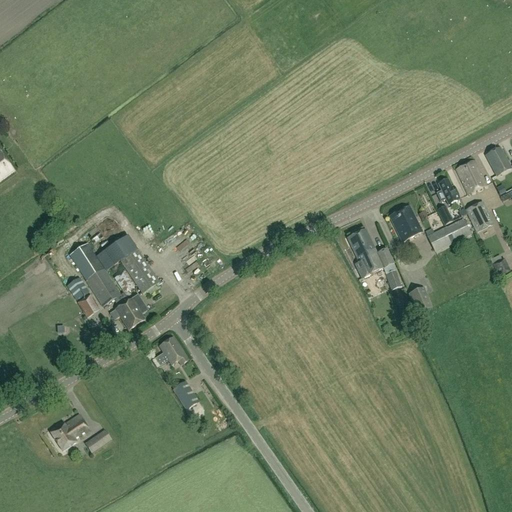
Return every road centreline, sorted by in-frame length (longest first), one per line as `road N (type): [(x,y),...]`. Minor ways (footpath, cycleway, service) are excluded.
road 1 (tertiary): [(171,318),(239,267),(511,129)]
road 2 (unclassified): [(309,511),(171,318)]
road 3 (tertiary): [(0,420),(171,318)]
